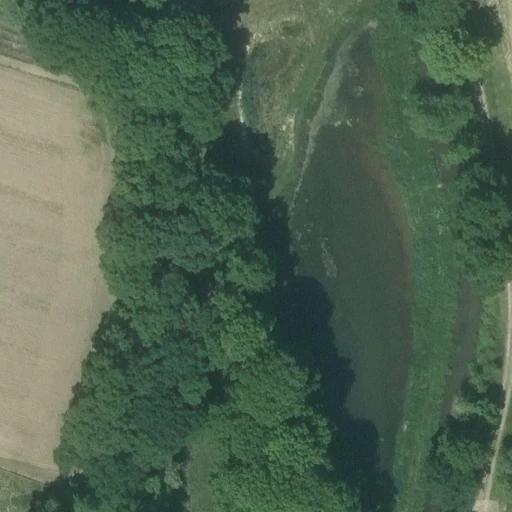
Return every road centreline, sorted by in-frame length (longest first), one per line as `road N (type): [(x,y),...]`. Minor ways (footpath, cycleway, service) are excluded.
road 1 (unclassified): [(297,511),(195,225),(168,98),(164,0)]
road 2 (track): [(476,511),(503,406),(510,327),(506,239),(459,0)]
road 3 (track): [(195,225),(153,263),(104,447),(61,480),(0,457)]
road 4 (track): [(254,392),(233,406),(221,431),(207,511)]
